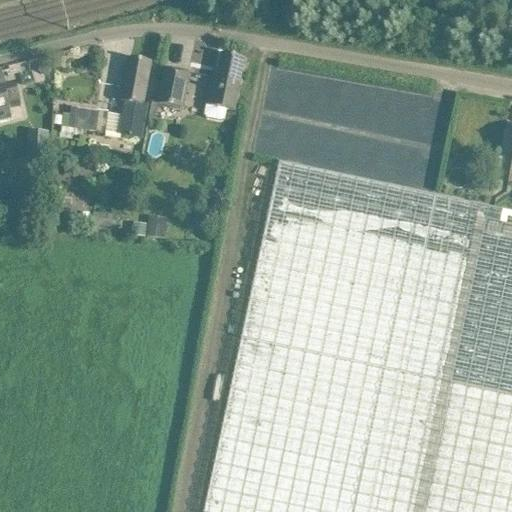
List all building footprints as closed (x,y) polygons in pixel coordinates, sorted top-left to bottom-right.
[(213,72),(206,107),(204,115),(207,119),(222,122),(225,119),(227,111),(235,113),(245,60),(222,55),(218,73),(213,72)] [(71,107),(70,115),(64,114),(61,127),(120,136),(119,138),(142,142),(148,108),(144,107),(152,63),(129,59),(120,104),(125,105),(123,117),(109,115),(110,112),(71,107)] [(43,62),(39,71),(48,76),(52,66),(43,62)] [(158,106),(183,111),(190,75),(165,70),(158,106)] [(0,125),(13,122),(10,110),(8,105),(19,102),(17,94),(15,85),(0,88),(0,125)] [(511,511),(511,213),(280,164),(205,511),(511,511)] [(39,215),(43,214),(32,172),(1,180),(13,222),(14,222),(18,236),(42,230),(39,215)] [(164,241),(166,225),(148,223),(146,239),(164,241)] [(145,239),(146,226),(146,225),(133,224),(133,225),(132,237),(145,239)]
